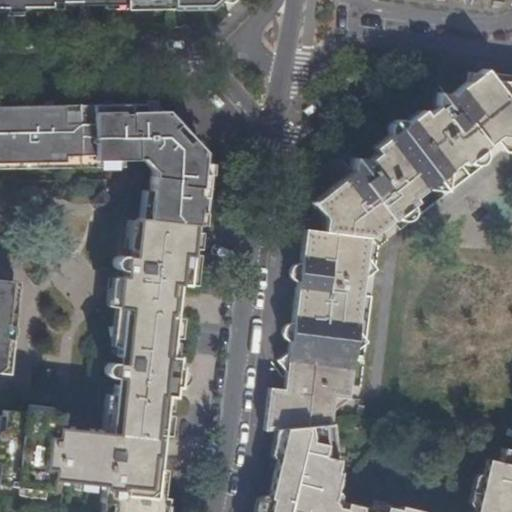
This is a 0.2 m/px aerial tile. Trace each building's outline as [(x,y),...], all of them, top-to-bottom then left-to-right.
[(106,3),(106,0),(0,0),(0,11),(9,11),(9,9),(23,9),(23,11),(34,11),(34,8),(53,8),(53,5),(82,4),(82,0),(96,0),(97,4),(106,3)] [(157,9),(157,5),(172,4),(172,7),(197,6),(197,4),(207,4),(211,0),(125,0),(126,3),(126,9),(157,9)] [(419,109),(396,128),(434,179),(458,160),(461,164),(511,123),(511,87),(497,86),(482,68),(441,101),(432,90),(431,102),(434,107),(423,115),(419,109)] [(0,370),(2,351),(9,352),(14,311),(7,310),(0,298),(0,162),(63,162),(63,156),(92,156),(92,159),(121,159),(140,158),(146,165),(152,172),(150,191),(146,220),(194,226),(196,213),(202,214),(206,175),(203,175),(204,161),(202,159),(203,154),(194,145),(189,150),(176,136),(165,123),(170,118),(163,111),(159,111),(157,108),(142,108),(141,105),(18,107),(18,110),(0,110),(0,370)] [(263,433),(275,431),(285,430),(328,426),(331,398),(347,400),(366,236),(414,200),(411,196),(430,182),(434,179),(396,128),(372,147),(375,152),(364,160),(362,157),(351,157),(350,168),(351,171),(327,189),(320,231),(303,229),(290,332),(283,391),(267,389),(263,433)] [(63,162),(0,162),(0,168),(121,168),(121,159),(92,159),(92,156),(63,156),(63,162)] [(108,196),(102,190),(88,204),(94,210),(102,218),(116,205),(108,196)] [(139,219),(146,220),(150,191),(142,191),(139,219)] [(196,226),(194,226),(146,220),(139,219),(137,219),(137,221),(134,250),(133,257),(121,256),(117,258),(116,261),(114,263),(115,268),(118,270),(120,271),(123,272),(123,276),(118,276),(117,278),(114,308),(122,309),(117,347),(116,358),(121,359),(121,364),(113,364),(109,364),(107,367),(105,369),(106,373),(108,376),(109,377),(119,379),(119,385),(113,384),(112,396),(108,435),(99,434),(57,429),(58,417),(49,416),(28,414),(4,411),(3,417),(0,447),(0,486),(21,488),(42,491),(50,492),(52,479),(76,482),(92,484),(103,485),(100,504),(102,505),(112,507),(111,511),(162,511),(165,499),(153,497),(156,470),(157,457),(159,440),(163,411),(170,344),(173,316),(175,300),(177,284),(185,284),(188,257),(193,257),(193,251),(195,233),(196,226)] [(134,250),(137,221),(128,220),(125,249),(134,250)] [(188,257),(185,284),(195,285),(197,257),(193,257),(188,257)] [(114,308),(117,278),(109,277),(106,307),(114,308)] [(18,283),(0,280),(0,290),(8,299),(7,308),(14,309),(14,311),(15,311),(18,283)] [(0,290),(0,298),(7,310),(14,311),(14,309),(7,308),(8,299),(0,290)] [(122,309),(114,308),(110,346),(117,347),(122,309)] [(15,311),(14,311),(9,352),(2,351),(0,370),(0,374),(2,374),(4,353),(11,354),(15,311)] [(170,344),(163,411),(170,412),(173,387),(176,387),(178,370),(175,370),(178,345),(170,344)] [(9,375),(11,354),(4,353),(2,374),(9,375)] [(108,435),(112,396),(103,395),(99,434),(108,435)] [(28,414),(49,416),(50,408),(29,405),(28,414)] [(337,462),(332,425),(328,426),(285,430),(278,461),(269,497),(266,497),(266,498),(262,511),(511,511),(511,452),(503,450),(500,465),(487,462),(484,477),(476,510),(475,511),(412,511),(400,509),(398,511),(394,511),(385,510),(385,511),(372,508),(372,511),(345,505),(343,511),(338,511),(334,506),(334,499),(335,494),(340,476),(334,474),(337,462)] [(285,430),(275,431),(273,438),(275,438),(271,456),(274,462),(278,461),(285,430)] [(164,471),(156,470),(153,497),(161,497),(164,471)] [(471,509),(476,510),(484,477),(480,476),(474,480),(468,504),(471,509)] [(91,492),(92,484),(76,482),(75,490),(91,492)] [(42,491),(21,488),(20,496),(41,499),(42,491)] [(339,495),(335,494),(334,499),(334,506),(338,511),(343,511),(345,505),(340,504),(339,495)] [(162,511),(164,511),(168,498),(161,497),(153,497),(165,499),(162,511)] [(262,511),(266,498),(262,497),(256,501),(253,511),(262,511)]
